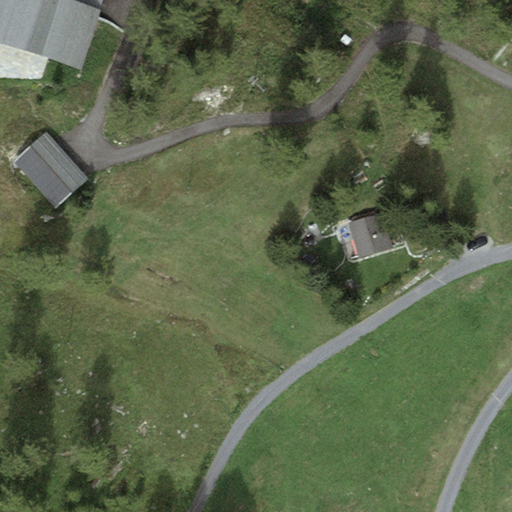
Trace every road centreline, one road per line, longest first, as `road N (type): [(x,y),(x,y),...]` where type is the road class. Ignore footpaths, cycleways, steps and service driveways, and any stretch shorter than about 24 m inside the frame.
road 1 (track): [(133,0),(133,41),(87,134),(92,157),(101,159),(204,127),(288,122),(318,109),(387,31),(404,27),(511,83)]
road 2 (track): [(192,511),(240,423),(291,374),(439,280),(511,251)]
road 3 (track): [(443,511),(480,427),(511,380)]
